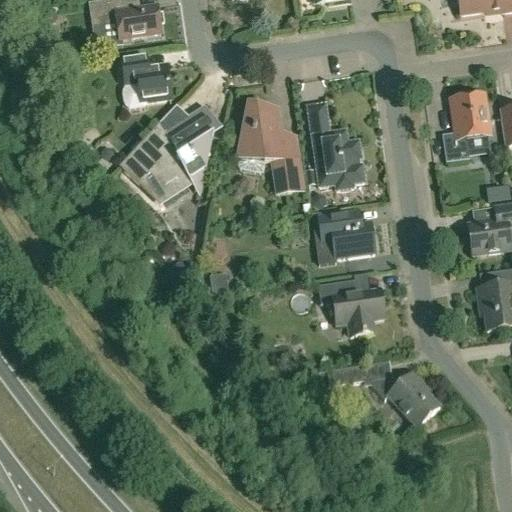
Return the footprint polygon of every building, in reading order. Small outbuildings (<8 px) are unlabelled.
[(499,15),(511,13),(511,0),(455,0),(458,17),(499,11),(499,15)] [(130,1),(89,7),(92,28),(101,27),(104,47),(103,47),(103,48),(105,48),(119,46),(119,43),(160,37),(156,9),(132,13),(130,1)] [(123,89),(126,88),(123,92),(122,97),(122,102),(123,105),(125,109),(129,112),(146,110),(149,105),(169,102),(164,69),(146,71),(145,59),(119,63),(123,89)] [(464,143),(487,140),(481,99),(449,104),(454,138),(440,140),(444,166),(466,163),(464,143)] [(358,169),(357,162),(358,162),(356,145),(345,147),(343,134),(326,137),(322,109),(305,111),(316,191),(333,189),(334,195),(352,192),(351,188),(362,187),(359,169),(358,169)] [(500,122),(498,122),(502,151),(511,149),(511,110),(499,112),(500,122)] [(184,125),(170,112),(133,152),(117,169),(136,188),(151,179),(162,197),(187,182),(190,187),(202,180),(213,126),(208,118),(195,127),(191,121),(184,125)] [(261,173),(262,166),(270,165),(274,196),(300,192),(293,142),(278,144),(274,118),(267,116),(266,112),(254,114),(247,112),(235,168),(237,171),(257,176),(261,173)] [(486,258),(511,253),(511,208),(492,211),(494,225),(483,227),(483,225),(465,228),(469,258),(486,256),(486,258)] [(333,263),(373,257),(368,225),(359,227),(357,214),(314,219),(318,247),(314,247),(317,268),(333,266),(333,263)] [(511,287),(511,272),(492,275),(494,289),(476,292),(478,307),(482,307),(486,335),(511,330),(511,292),(511,287)] [(316,289),(318,305),(318,308),(331,306),(334,328),(346,326),(348,339),(364,337),(364,335),(371,334),(370,322),(382,321),(378,293),(355,296),(353,283),(316,289)] [(332,389),(362,384),(360,368),(329,373),(332,389)] [(397,388),(390,380),(368,383),(369,388),(383,403),(387,400),(415,431),(438,410),(419,389),(422,386),(412,375),(397,388)]
